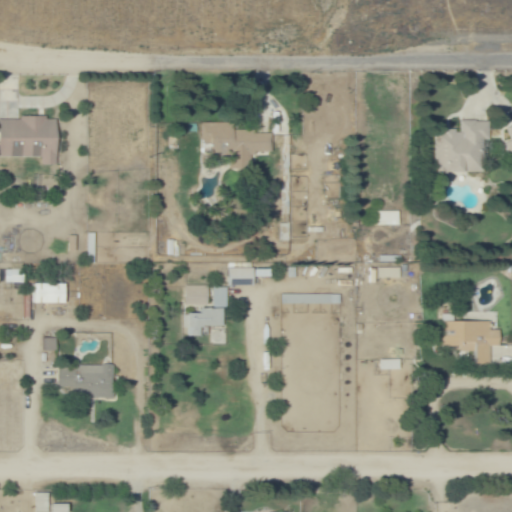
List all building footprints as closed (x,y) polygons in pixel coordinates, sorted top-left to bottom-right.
[(46,116),(46,120),(54,120),(56,120),(56,167),(41,168),(41,157),(0,157),(0,120),(21,120),(21,116),(46,116)] [(483,121),(483,122),(490,122),(490,139),(483,139),(483,152),(463,152),(463,169),(439,169),(439,134),(442,134),(442,131),(454,131),(454,121),(483,121)] [(511,123),(503,127),(507,141),(501,143),(510,169),(511,167),(511,123)] [(232,124),(232,130),(254,130),(254,134),(271,134),(271,153),(254,153),(255,162),(250,162),(250,169),(229,169),(229,156),(210,157),(210,142),(200,143),(200,124),(210,124),(214,124),(232,124)] [(399,225),(370,225),(370,212),(399,211),(399,225)] [(253,287),(227,288),(227,268),(253,268),(253,287)] [(9,283),(9,269),(23,269),(23,283),(9,283)] [(378,280),(378,269),(399,269),(400,280),(378,280)] [(31,305),(31,285),(63,284),(64,304),(31,305)] [(207,286),(207,309),(223,309),(223,329),(200,329),(200,338),(188,338),(188,329),(183,329),(183,310),(185,310),(185,286),(207,286)] [(210,306),(223,306),(224,287),(210,287),(210,306)] [(280,304),(280,295),(339,294),(339,304),(280,304)] [(453,314),(453,322),(489,322),(489,331),(498,331),(498,347),(511,346),(511,364),(473,365),(472,351),(440,351),(440,331),(442,331),(442,329),(442,322),(442,314),(453,314)] [(42,353),(42,337),(56,337),(56,352),(42,353)] [(379,373),(379,360),(400,360),(401,373),(379,373)] [(111,365),(112,398),(72,398),(72,386),(56,386),(56,368),(72,368),(72,366),(111,365)] [(36,494),(48,494),(48,506),(36,506),(36,494)]
